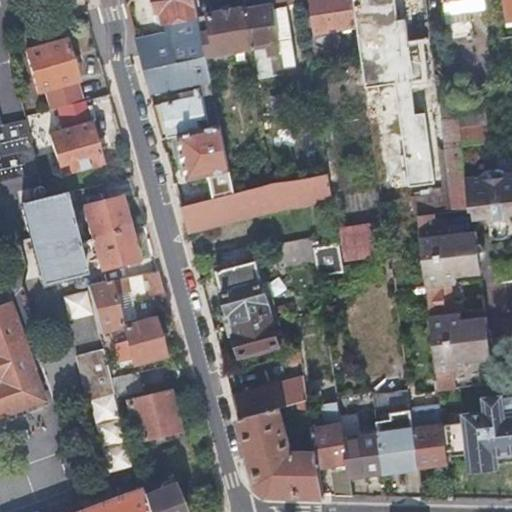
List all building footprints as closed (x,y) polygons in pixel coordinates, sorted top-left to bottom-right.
[(0,0),(0,414),(45,398),(11,299),(0,302),(0,0)] [(215,97),(204,50),(197,15),(193,0),(154,0),(157,13),(160,12),(166,33),(138,40),(152,95),(196,84),(199,94),(155,105),(164,139),(179,135),(210,127),(207,119),(215,117),(211,98),(215,97)] [(356,24),(352,0),(311,0),(316,30),(356,24)] [(377,0),(352,0),(356,24),(380,20),(377,0)] [(486,0),(445,0),(450,38),(475,34),(472,10),(488,8),(486,0)] [(486,0),(488,8),(489,19),(501,18),(498,0),(486,0)] [(275,2),(245,7),(251,42),(267,39),(269,49),(281,47),(275,2)] [(204,50),(251,42),(245,7),(197,15),(204,50)] [(69,36),(48,42),(27,48),(37,89),(45,87),(52,109),(60,107),(85,99),(79,78),(80,77),(69,36)] [(66,128),(58,130),(51,132),(61,173),(102,162),(86,99),(85,99),(60,107),(66,128)] [(0,147),(30,139),(24,112),(2,118),(0,118),(0,147)] [(464,142),(461,124),(460,114),(443,117),(454,207),(472,204),(468,171),(464,142)] [(488,120),(461,124),(464,142),(490,138),(488,120)] [(221,124),(210,127),(179,135),(185,157),(190,180),(231,169),(221,124)] [(0,173),(37,165),(30,139),(0,147),(0,173)] [(511,165),(468,171),(472,204),(475,203),(476,211),(490,209),(491,216),(497,215),(498,220),(506,219),(505,214),(511,212),(511,209),(511,207),(511,206),(511,165)] [(272,180),(254,186),(236,191),(183,207),(191,235),(331,198),(327,171),(272,180)] [(108,183),(109,188),(110,194),(121,189),(137,189),(133,176),(108,183)] [(42,287),(85,276),(64,194),(21,205),(42,287)] [(90,238),(126,228),(117,196),(82,205),(90,238)] [(469,359),(496,356),(491,313),(469,316),(470,324),(464,324),(464,316),(463,309),(458,309),(454,278),(459,277),(458,271),(458,263),(463,262),(464,270),(485,268),(480,224),(453,228),(452,220),(440,222),(438,210),(419,213),(425,272),(426,283),(440,392),(458,388),(456,369),(469,368),(469,359)] [(340,227),(342,242),(345,258),(386,250),(381,219),(340,227)] [(135,260),(126,228),(90,238),(98,269),(135,260)] [(315,258),(315,256),(312,245),(310,235),(274,242),(278,265),(315,258)] [(312,245),(315,256),(340,251),(338,240),(312,245)] [(129,264),(132,274),(158,267),(153,249),(138,262),(129,264)] [(235,325),(295,309),(294,303),(281,306),(279,299),(271,301),(260,260),(220,272),(235,325)] [(106,280),(87,285),(100,331),(119,326),(109,287),(129,281),(133,298),(164,289),(158,267),(132,274),(106,280)] [(85,277),(87,285),(106,280),(104,276),(103,272),(85,277)] [(426,283),(425,272),(393,276),(394,288),(426,283)] [(297,317),(295,309),(235,325),(244,357),(283,346),(279,327),(286,325),(286,319),(297,317)] [(111,345),(114,354),(116,362),(130,359),(131,363),(161,355),(151,317),(119,326),(124,342),(111,345)] [(116,390),(104,347),(77,354),(88,398),(116,390)] [(240,419),(281,407),(300,402),(309,399),(305,376),(234,397),(240,419)] [(465,420),(443,423),(447,456),(471,453),(473,468),(496,464),(494,455),(511,452),(511,383),(499,385),(501,397),(487,399),(490,412),(464,415),(465,420)] [(125,401),(130,421),(136,441),(178,430),(168,389),(125,401)] [(93,400),(119,493),(141,485),(117,393),(93,400)] [(306,442),(316,441),(314,426),(309,399),(300,402),(306,442)] [(316,441),(318,450),(321,468),(350,463),(346,437),(339,400),(324,403),(327,423),(314,426),(316,441)] [(374,407),(378,432),(385,472),(420,467),(414,427),(411,402),(374,407)] [(412,408),(414,427),(420,467),(448,463),(447,456),(443,423),(441,404),(412,408)] [(292,450),(281,407),(240,419),(256,482),(270,494),(326,496),(321,468),(318,450),(292,450)] [(378,432),(346,437),(350,463),(351,468),(353,477),(385,472),(378,432)] [(356,497),(353,477),(351,468),(334,471),(337,496),(356,497)] [(183,511),(181,501),(175,481),(161,486),(162,490),(144,496),(148,511),(183,511)] [(148,511),(141,485),(119,493),(69,511),(44,511),(42,505),(23,511),(148,511)]
